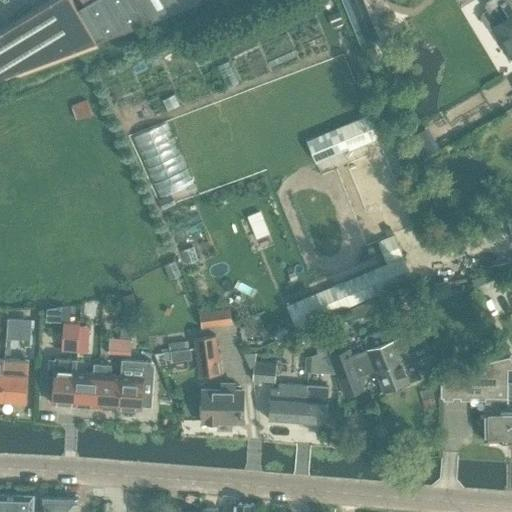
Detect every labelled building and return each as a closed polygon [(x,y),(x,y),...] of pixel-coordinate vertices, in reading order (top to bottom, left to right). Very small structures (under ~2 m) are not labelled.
[(148,22),(208,0),(94,0),(78,10),(72,0),(54,0),(0,33),(0,77),(97,41),(148,22)] [(362,0),(341,0),(361,47),(375,41),(367,21),(371,20),(362,0)] [(511,0),(482,0),(488,9),(483,13),(481,16),(481,20),(486,27),(489,29),(492,29),(495,27),(511,57),(511,0)] [(338,12),(328,16),(332,28),(342,24),(338,12)] [(431,53),(436,46),(425,40),(421,46),(431,53)] [(370,115),(340,128),(340,129),(349,150),(379,137),(370,115)] [(167,125),(135,139),(159,198),(192,183),(167,125)] [(260,212),(246,217),(256,240),(269,235),(260,212)] [(394,237),(379,243),(388,263),(403,257),(394,235),(393,235),(394,237)] [(320,292),(290,305),(299,327),(330,315),(413,279),(403,257),(388,263),(320,292)] [(181,277),(175,262),(164,267),(170,281),(181,277)] [(439,284),(431,288),(434,295),(442,292),(439,284)] [(132,294),(123,297),(125,305),(134,303),(132,294)] [(357,307),(348,311),(351,320),(360,318),(371,315),(367,302),(357,307)] [(387,304),(378,306),(380,315),(390,313),(387,304)] [(230,309),(199,313),(201,329),(232,326),(230,309)] [(30,339),(31,321),(8,319),(6,338),(30,339)] [(63,322),(61,351),(77,352),(77,350),(78,336),(79,324),(63,322)] [(130,356),(132,330),(121,330),(120,339),(118,355),(130,356)] [(348,350),(332,356),(345,396),(361,390),(356,377),(375,371),(401,362),(394,341),(390,332),(386,330),(366,336),(364,340),(367,349),(349,355),(348,350)] [(401,362),(375,371),(382,392),(420,378),(414,361),(430,355),(421,331),(404,337),(394,341),(401,362)] [(199,377),(221,374),(216,335),(195,338),(199,377)] [(77,350),(77,352),(87,353),(88,337),(78,336),(77,350)] [(118,355),(120,339),(110,338),(109,354),(118,355)] [(305,358),(304,373),(334,374),(330,356),(322,344),(315,345),(317,354),(305,358)] [(275,383),(277,365),(254,362),(255,354),(243,354),(250,369),(254,370),(252,380),(275,383)] [(440,380),(428,384),(432,397),(433,397),(440,395),(440,397),(485,398),(485,403),(485,409),(483,409),(484,441),(508,441),(508,408),(507,403),(507,356),(441,373),(440,380)] [(49,359),(47,391),(52,392),(51,404),(73,405),(76,372),(76,360),(54,359),(49,359)] [(25,402),(28,361),(3,360),(0,400),(25,402)] [(121,375),(119,408),(141,410),(141,408),(153,409),(156,366),(153,362),(122,360),(121,375)] [(76,372),(73,405),(96,407),(99,365),(94,364),(93,373),(76,372)] [(99,365),(96,407),(119,408),(121,375),(117,375),(111,374),(111,366),(104,365),(99,365)] [(221,391),(202,391),(202,422),(243,422),(243,391),(236,391),(236,385),(221,384),(221,391)] [(271,389),(269,419),(304,421),(306,386),(278,384),(278,390),(271,389)] [(428,384),(421,386),(425,400),(428,411),(437,408),(434,398),(433,397),(432,397),(428,384)] [(304,421),(326,423),(328,387),(306,386),(304,421)] [(0,494),(0,511),(33,511),(34,495),(0,494)] [(77,511),(78,497),(41,496),(40,511),(77,511)] [(252,511),(253,502),(233,501),(232,511),(252,511)]
